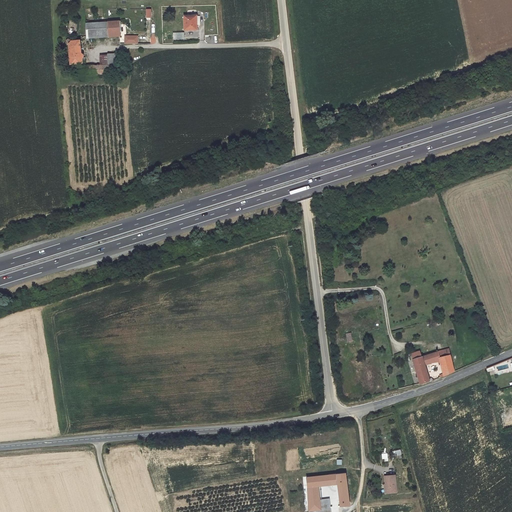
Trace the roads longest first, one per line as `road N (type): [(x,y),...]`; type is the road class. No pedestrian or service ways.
road 1 (motorway): [(0,281),(511,120)]
road 2 (motorway): [(511,106),(0,266)]
road 3 (unclassified): [(286,43),(332,414)]
road 4 (tertiary): [(332,414),(0,447)]
road 5 (tertiary): [(511,353),(332,414)]
road 6 (residential): [(122,46),(286,43)]
road 7 (track): [(318,293),(378,288),(390,336),(407,344)]
